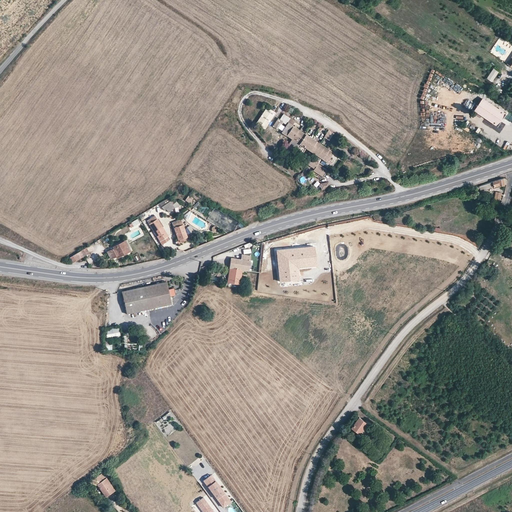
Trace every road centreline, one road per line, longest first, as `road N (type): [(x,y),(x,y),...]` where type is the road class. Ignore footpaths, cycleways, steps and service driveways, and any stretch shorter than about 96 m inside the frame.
road 1 (secondary): [(511,163),(258,229),(116,278),(0,266)]
road 2 (residential): [(299,511),(313,461),(399,338),(472,269),(511,187)]
